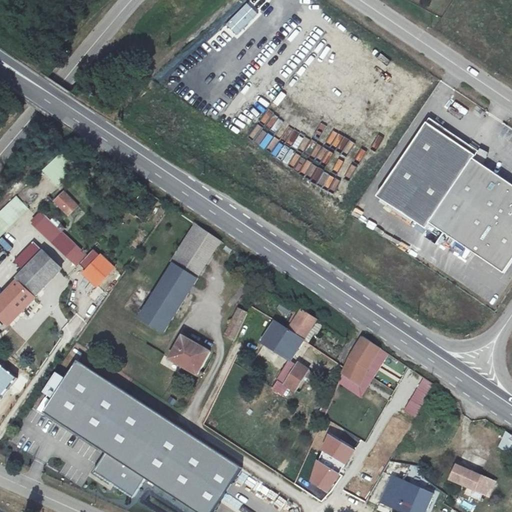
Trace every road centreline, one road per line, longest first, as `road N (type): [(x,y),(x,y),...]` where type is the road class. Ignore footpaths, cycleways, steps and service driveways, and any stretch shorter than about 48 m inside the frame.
road 1 (primary): [(355,305),(0,63)]
road 2 (unclassified): [(222,351),(188,418),(316,511)]
road 3 (unclassified): [(130,0),(0,156)]
road 4 (primary): [(511,411),(355,305)]
road 5 (unclassified): [(511,102),(361,0)]
road 6 (unclassified): [(498,338),(443,343),(355,305)]
road 7 (unknown): [(398,466),(453,454),(472,385)]
